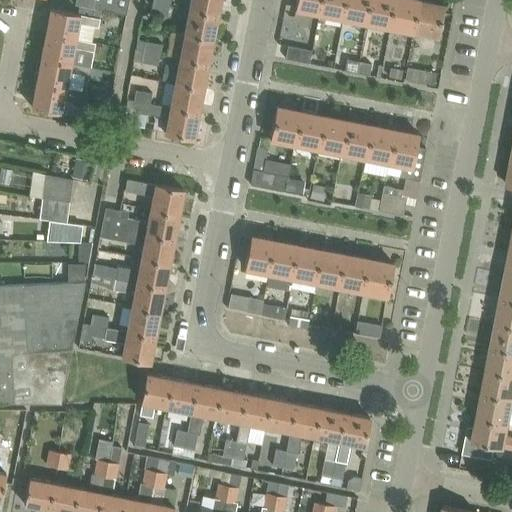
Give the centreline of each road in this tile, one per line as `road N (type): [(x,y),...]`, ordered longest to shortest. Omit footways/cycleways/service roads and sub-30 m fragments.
road 1 (residential): [(418,388),(214,346),(202,334),(232,164)]
road 2 (residential): [(418,388),(485,47)]
road 3 (residential): [(232,164),(0,120)]
road 4 (residential): [(232,164),(266,0)]
